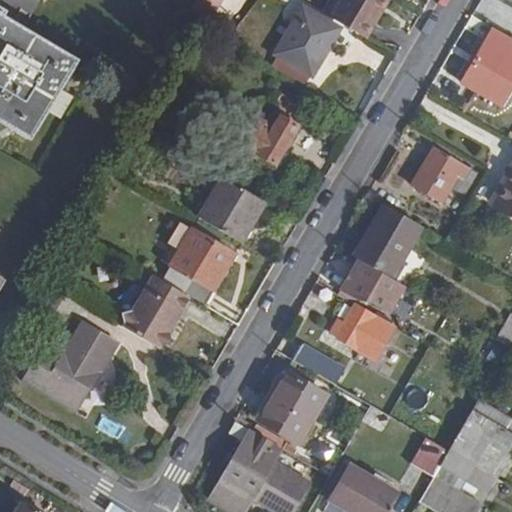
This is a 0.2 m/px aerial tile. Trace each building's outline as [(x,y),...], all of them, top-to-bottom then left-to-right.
[(197,0),(188,17),(207,28),(223,0),(197,0)] [(340,0),(330,17),(366,39),(381,14),(375,10),(380,0),(340,0)] [(381,14),(388,0),(380,0),(375,10),(381,14)] [(275,54),(311,75),(339,28),(304,6),(275,54)] [(0,14),(3,9),(0,7),(0,116),(30,134),(74,59),(0,15),(0,14)] [(511,84),(511,37),(494,27),(462,81),(501,103),(511,84)] [(264,122),(255,116),(237,145),(256,157),(259,153),(275,163),(305,111),(280,96),(264,122)] [(468,167),(436,147),(414,186),(440,200),(456,174),(462,178),(468,167)] [(511,176),(511,163),(502,181),(508,184),(511,176)] [(511,176),(508,184),(495,206),(511,216),(511,176)] [(225,178),(202,219),(242,243),(267,203),(225,178)] [(355,257),(359,259),(393,279),(424,227),(387,205),(355,257)] [(193,281),(186,294),(204,305),(233,254),(193,229),(170,266),(193,281)] [(341,292),(355,299),(367,301),(381,308),(397,281),(393,279),(359,259),(341,292)] [(117,323),(151,343),(182,294),(140,269),(110,319),(117,323)] [(63,292),(35,276),(21,300),(48,317),(63,292)] [(67,406),(117,323),(110,319),(83,304),(47,364),(42,360),(33,373),(39,377),(33,386),(67,406)] [(345,322),(337,336),(336,338),(373,360),(393,328),(354,306),(345,322)] [(511,316),(509,315),(497,335),(511,342),(511,316)] [(330,332),(337,336),(345,322),(338,318),(330,332)] [(293,359),(337,384),(346,369),(303,343),(293,359)] [(328,396),(288,371),(259,418),(301,442),(328,396)] [(448,450),(477,467),(491,444),(507,454),(511,445),(511,418),(478,398),(448,450)] [(382,430),(386,415),(369,410),(364,425),(382,430)] [(282,447),(250,428),(210,495),(238,511),(243,511),(254,493),(257,488),(272,497),(269,502),(286,511),(291,511),(309,483),(273,462),(282,447)] [(411,463),(433,476),(439,466),(448,450),(426,437),(411,463)] [(439,466),(467,483),(477,467),(448,450),(439,466)] [(326,511),(387,511),(399,493),(351,466),(325,511),(326,511)] [(433,476),(418,501),(437,511),(477,511),(482,505),(462,492),(467,483),(439,466),(433,476)] [(254,493),(269,502),(272,497),(257,488),(254,493)] [(36,511),(20,502),(14,511),(36,511)]
